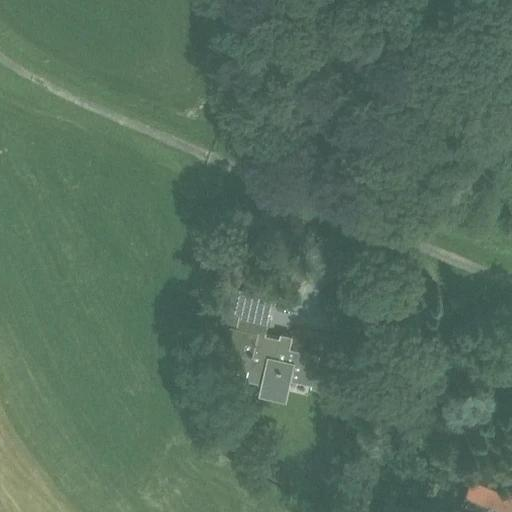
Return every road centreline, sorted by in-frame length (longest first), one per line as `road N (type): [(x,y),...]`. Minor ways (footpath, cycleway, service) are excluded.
road 1 (track): [(0,58),(73,98),(511,283)]
road 2 (unclassified): [(483,0),(439,18),(388,78),(380,228)]
